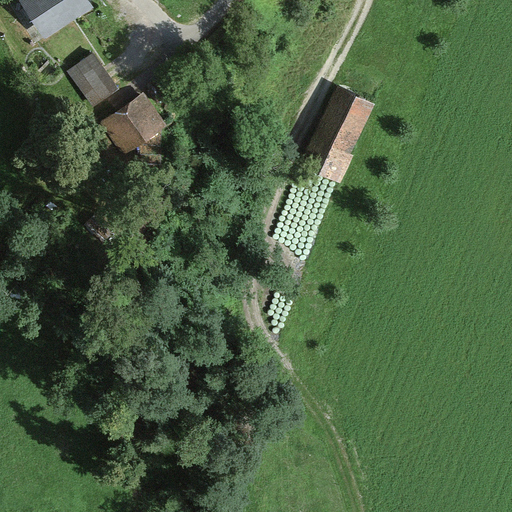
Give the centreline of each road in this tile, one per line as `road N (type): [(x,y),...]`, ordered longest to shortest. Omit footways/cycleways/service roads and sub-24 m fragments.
road 1 (track): [(300,132),(268,227),(256,324),(330,427),(355,511)]
road 2 (track): [(188,34),(152,73),(82,116),(0,142)]
road 3 (track): [(300,132),(364,0)]
